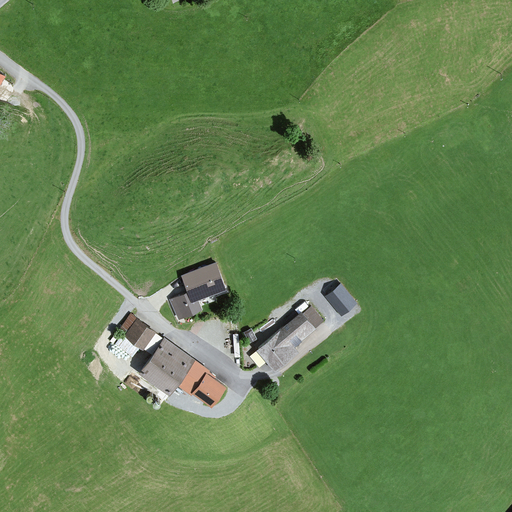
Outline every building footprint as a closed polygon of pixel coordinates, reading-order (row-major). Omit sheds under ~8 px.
[(182,294),(168,300),(175,320),(200,310),(196,300),(222,290),(212,264),(176,277),(182,294)] [(339,281),(325,295),(342,313),(356,300),(339,281)] [(321,323),(309,308),(253,352),(271,374),(296,354),(290,347),(321,323)] [(130,315),(118,330),(140,348),(152,333),(130,315)] [(254,323),(248,326),(252,336),(258,334),(254,323)] [(209,376),(164,338),(136,372),(166,398),(180,382),(195,394),(209,376)]
